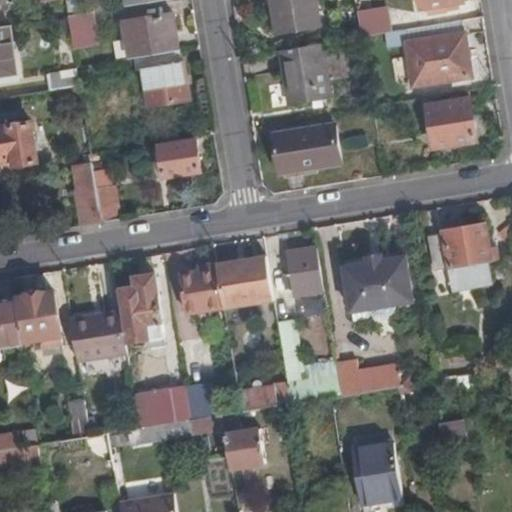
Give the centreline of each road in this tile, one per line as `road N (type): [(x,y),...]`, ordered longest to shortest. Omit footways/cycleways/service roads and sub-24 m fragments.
road 1 (unclassified): [(246,221),(511,177)]
road 2 (unclassified): [(0,261),(246,221)]
road 3 (unclassified): [(246,221),(212,0)]
